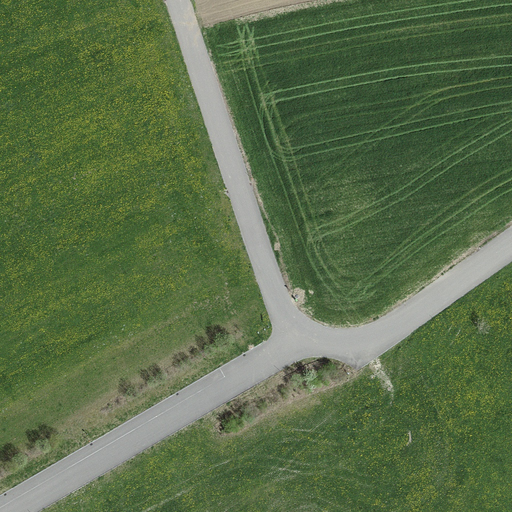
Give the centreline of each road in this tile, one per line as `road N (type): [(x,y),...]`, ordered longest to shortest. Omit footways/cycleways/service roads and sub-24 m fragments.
road 1 (unclassified): [(295,337),(177,0)]
road 2 (unclassified): [(295,337),(278,356),(23,511)]
road 3 (unclassified): [(511,242),(372,334),(334,345),(295,337)]
